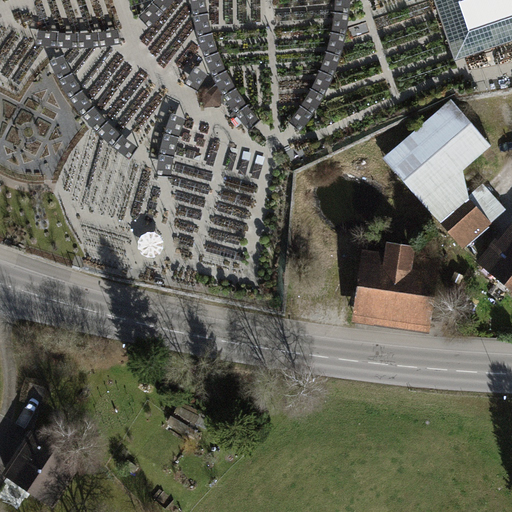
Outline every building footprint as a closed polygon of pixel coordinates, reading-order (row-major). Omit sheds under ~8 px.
[(511,0),(456,0),(466,28),(511,12),(511,0)] [(221,87),(203,88),(204,108),(221,107),(221,87)] [(450,101),(383,159),(440,224),(469,199),(464,171),(491,147),(450,101)] [(440,224),(463,250),(506,211),(483,185),(469,199),(440,224)] [(511,226),(510,224),(477,264),(511,292),(511,226)] [(362,251),(353,323),(431,333),(440,262),(415,259),(417,247),(387,243),(386,254),(362,251)] [(31,431),(1,475),(47,506),(77,462),(31,431)]
